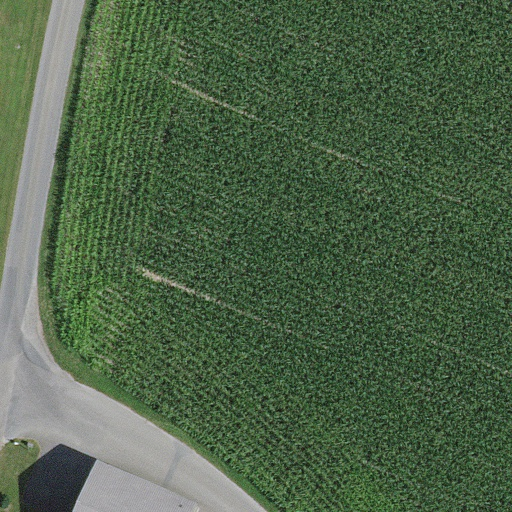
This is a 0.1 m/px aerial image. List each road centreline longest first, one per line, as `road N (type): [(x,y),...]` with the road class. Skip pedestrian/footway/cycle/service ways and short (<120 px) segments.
road 1 (residential): [(68,0),(2,384)]
road 2 (residential): [(231,511),(159,452),(2,384)]
